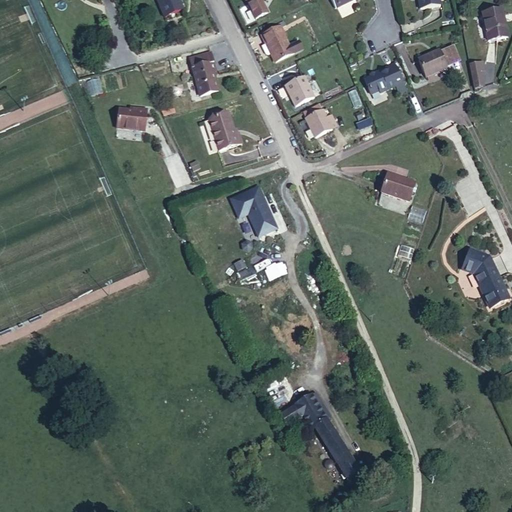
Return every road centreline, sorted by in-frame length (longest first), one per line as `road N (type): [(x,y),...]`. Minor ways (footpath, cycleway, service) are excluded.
road 1 (residential): [(233,37),(300,170),(475,103)]
road 2 (residential): [(233,37),(109,66)]
